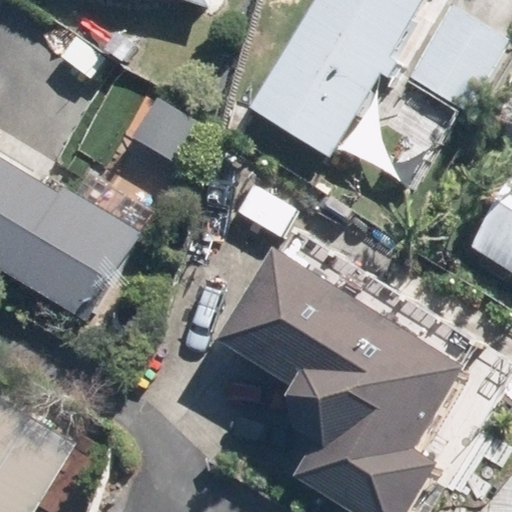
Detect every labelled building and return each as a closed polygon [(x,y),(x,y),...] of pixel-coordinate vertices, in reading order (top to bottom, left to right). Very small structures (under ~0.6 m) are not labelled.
[(511,65),(511,31),(462,0),(340,0),(277,101),(354,150),(404,70),(413,76),(415,71),(482,112),(511,65)] [(0,263),(86,321),(144,238),(71,188),(68,194),(0,147),(0,263)] [(511,221),(499,244),(511,251),(511,221)] [(351,434),(329,471),(396,511),(440,511),(475,454),(456,442),(506,360),(315,244),(256,341),(321,380),(331,422),(351,434)] [(19,390),(0,420),(0,511),(54,511),(99,440),(19,390)]
